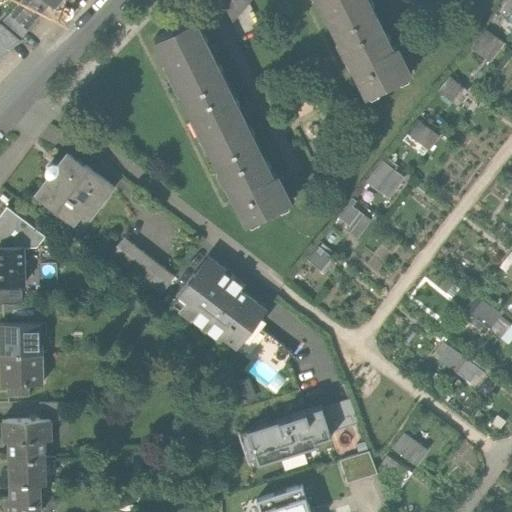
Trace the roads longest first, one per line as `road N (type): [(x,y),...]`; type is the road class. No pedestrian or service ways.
road 1 (track): [(281,291),(500,457)]
road 2 (track): [(511,145),(357,346)]
road 3 (residential): [(0,121),(119,0)]
